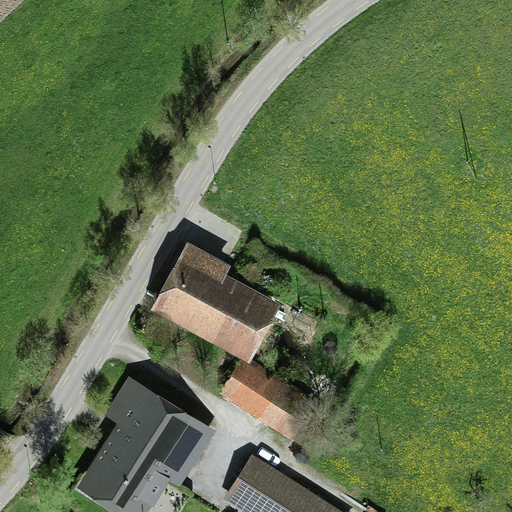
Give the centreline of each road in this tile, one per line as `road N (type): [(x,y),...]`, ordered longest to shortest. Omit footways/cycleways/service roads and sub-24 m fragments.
road 1 (residential): [(359,0),(220,140),(0,483)]
road 2 (track): [(100,336),(354,511)]
